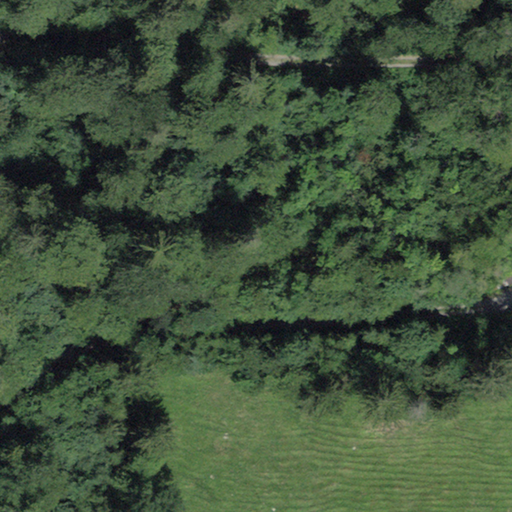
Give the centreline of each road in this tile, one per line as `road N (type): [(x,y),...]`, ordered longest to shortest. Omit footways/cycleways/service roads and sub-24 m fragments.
road 1 (track): [(0,398),(49,361),(126,331),(511,310)]
road 2 (track): [(511,56),(492,65),(223,58),(92,34),(0,46)]
